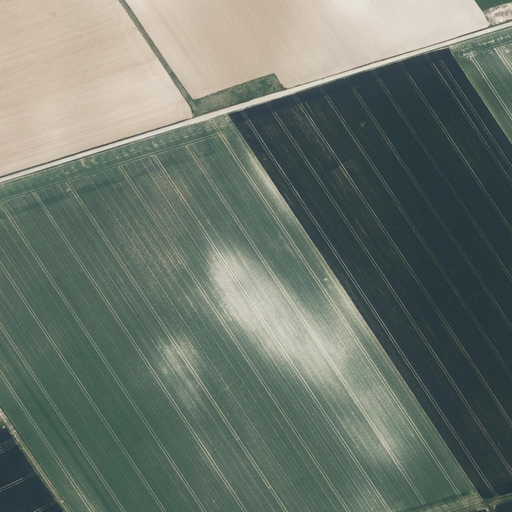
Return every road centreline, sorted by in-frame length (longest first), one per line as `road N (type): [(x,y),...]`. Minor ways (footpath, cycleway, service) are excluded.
road 1 (unclassified): [(0,179),(511,22)]
road 2 (track): [(70,511),(0,409)]
